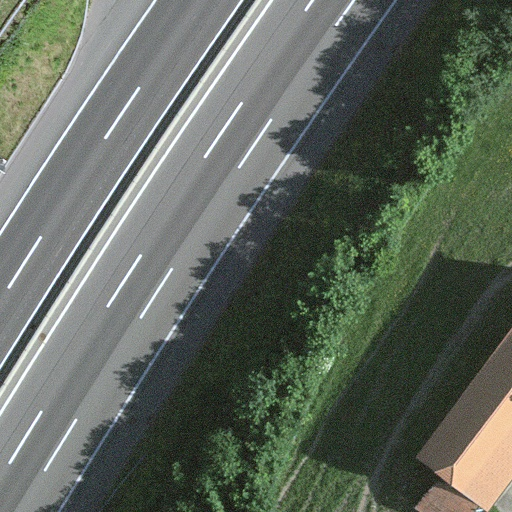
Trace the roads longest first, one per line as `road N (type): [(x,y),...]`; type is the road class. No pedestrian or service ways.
road 1 (motorway): [(2,511),(132,298),(333,0)]
road 2 (motorway): [(199,0),(0,302)]
